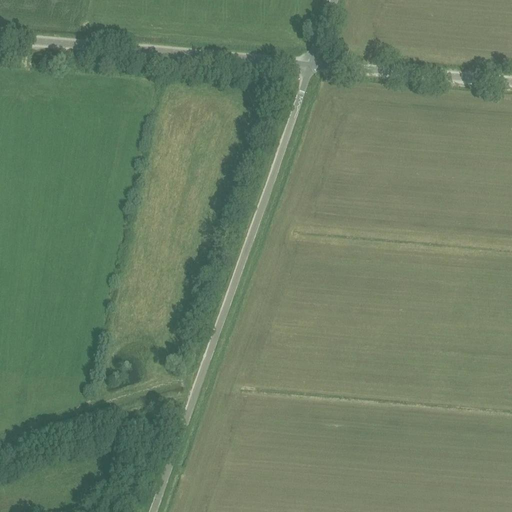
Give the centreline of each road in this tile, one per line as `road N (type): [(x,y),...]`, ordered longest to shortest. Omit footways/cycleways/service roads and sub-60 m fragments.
road 1 (unclassified): [(155,511),(315,63)]
road 2 (unclassified): [(315,63),(0,34)]
road 3 (unclassified): [(511,78),(315,63)]
